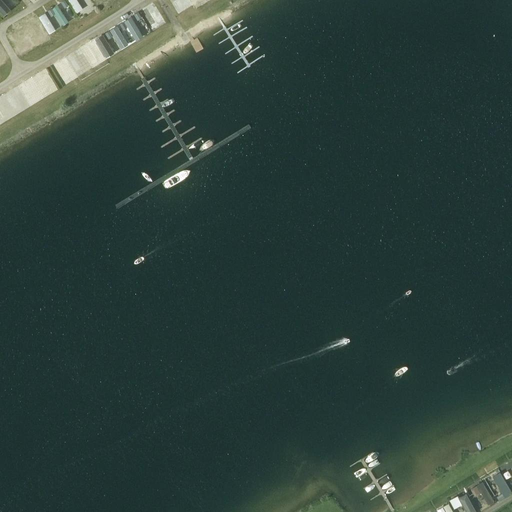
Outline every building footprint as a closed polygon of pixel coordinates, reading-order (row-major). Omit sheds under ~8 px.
[(2,0),(0,0),(0,10),(5,16),(12,9),(2,0)] [(68,0),(79,16),(86,12),(77,0),(68,0)] [(175,0),(172,2),(178,13),(193,5),(190,0),(175,0)] [(37,16),(46,32),(52,28),(43,13),(37,16)] [(133,16),(125,20),(132,35),(126,38),(129,45),(144,37),(133,16)] [(36,45),(43,41),(30,21),(17,29),(21,36),(27,32),(36,45)] [(119,49),(127,47),(120,26),(113,28),(119,49)] [(9,35),(20,53),(27,49),(16,31),(9,35)] [(102,50),(107,58),(114,54),(103,34),(90,41),(96,54),(102,50)] [(81,48),(92,67),(99,63),(88,44),(81,48)] [(60,61),(51,65),(60,84),(84,72),(74,52),(67,56),(71,65),(64,69),(60,61)] [(42,93),(48,89),(38,74),(32,77),(42,93)] [(28,103),(41,101),(38,87),(30,88),(29,82),(16,85),(18,95),(26,93),(28,103)] [(12,90),(5,93),(14,112),(20,109),(12,90)] [(505,495),(511,491),(502,473),(495,477),(505,495)] [(482,492),(490,504),(495,501),(483,480),(471,488),(476,495),(482,492)] [(452,497),(455,503),(460,501),(465,511),(473,511),(476,511),(468,491),(452,497)] [(454,511),(450,502),(437,508),(438,511),(454,511)]
